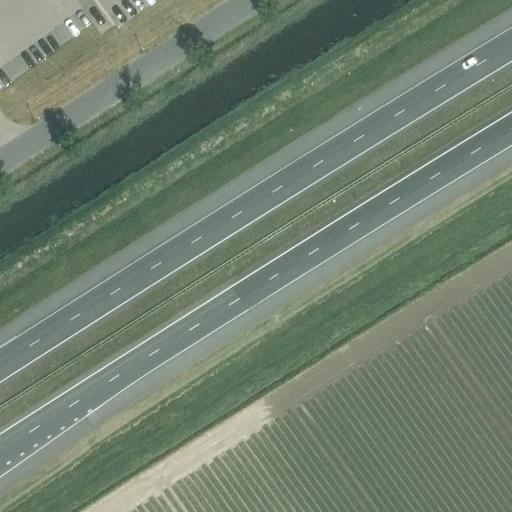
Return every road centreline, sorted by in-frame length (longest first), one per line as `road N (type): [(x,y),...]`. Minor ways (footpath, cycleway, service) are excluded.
road 1 (motorway): [(0,451),(511,128)]
road 2 (motorway): [(511,44),(0,365)]
road 3 (unclassified): [(0,163),(254,0)]
